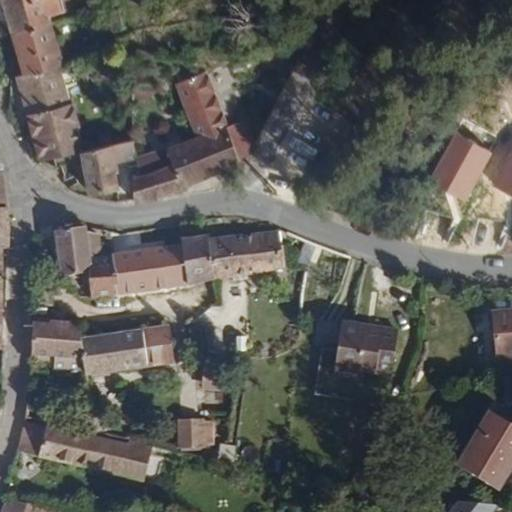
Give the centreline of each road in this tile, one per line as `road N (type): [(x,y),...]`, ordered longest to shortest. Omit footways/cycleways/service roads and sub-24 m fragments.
road 1 (residential): [(26,192),(15,426),(0,481)]
road 2 (residential): [(511,269),(407,258),(248,202)]
road 3 (residential): [(248,202),(312,57),(364,0)]
road 4 (residential): [(248,202),(132,218),(26,192)]
